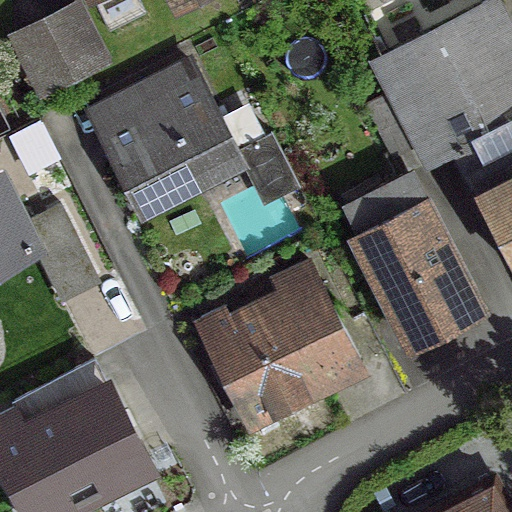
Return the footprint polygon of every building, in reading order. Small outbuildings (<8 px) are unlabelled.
[(169,0),(175,11),(196,0),(169,0)] [(464,174),(511,149),(511,40),(491,0),(489,0),(371,61),(387,93),(413,143),(424,164),(452,150),(464,174)] [(100,60),(73,6),(12,37),(38,90),(100,60)] [(101,105),(88,112),(136,207),(235,156),(249,185),(252,183),(262,202),(284,190),(285,192),(296,187),(268,132),(232,151),(187,62),(101,105)] [(387,93),(362,106),(388,156),(413,143),(387,93)] [(511,149),(464,174),(511,267),(511,149)] [(398,174),(340,204),(411,344),(481,307),(424,196),(423,196),(409,170),(398,175),(398,174)] [(0,265),(32,249),(55,294),(93,275),(57,204),(20,222),(0,182),(0,265)] [(227,379),(246,417),(358,362),(306,261),(270,279),(280,299),(230,324),(221,306),(196,318),(217,361),(208,365),(218,384),(227,379)] [(54,511),(145,467),(91,359),(9,400),(13,406),(0,412),(0,473),(19,511),(54,511)] [(508,511),(490,478),(426,511),(508,511)]
